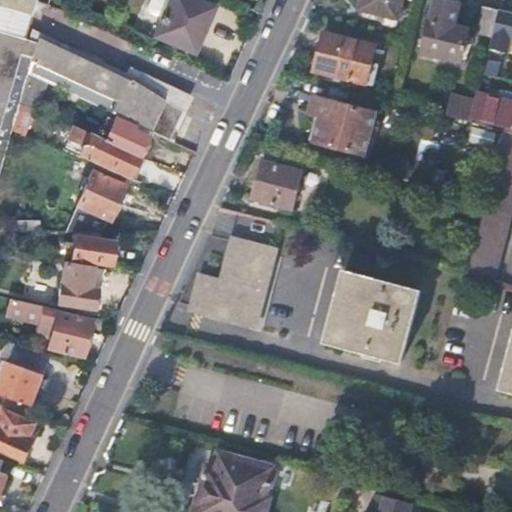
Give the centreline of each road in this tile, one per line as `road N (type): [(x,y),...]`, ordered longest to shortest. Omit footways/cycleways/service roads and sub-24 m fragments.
road 1 (residential): [(49,511),(291,0)]
road 2 (track): [(511,423),(135,329)]
road 3 (unknown): [(511,294),(481,415)]
